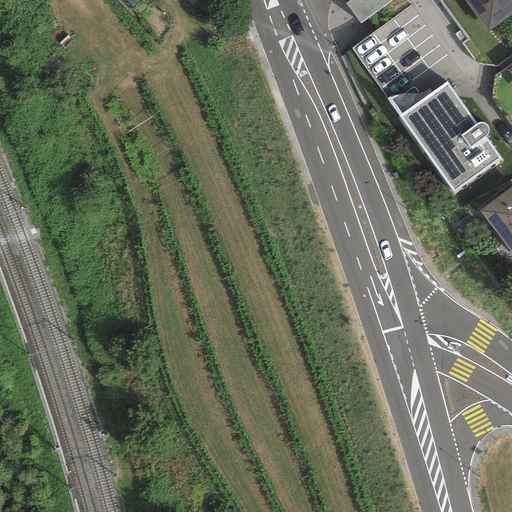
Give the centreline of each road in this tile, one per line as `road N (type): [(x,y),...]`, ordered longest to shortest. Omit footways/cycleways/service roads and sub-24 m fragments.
road 1 (primary): [(396,335),(270,0)]
road 2 (primary): [(439,489),(396,335)]
road 3 (unclassified): [(511,381),(444,342),(396,335)]
